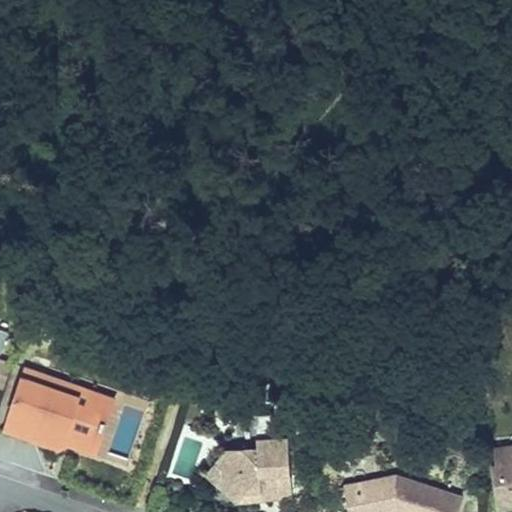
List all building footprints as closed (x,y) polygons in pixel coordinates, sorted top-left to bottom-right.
[(55,295),(72,301),(84,267),(67,262),(55,295)] [(62,432),(68,443),(100,429),(102,430),(105,422),(102,421),(88,389),(76,394),(69,383),(27,369),(16,402),(42,411),(35,432),(50,437),(62,432)] [(334,373),(322,370),(319,384),(331,387),(334,373)] [(114,398),(88,389),(102,421),(105,422),(114,398)] [(66,451),(68,443),(62,432),(50,437),(35,432),(42,411),(16,402),(7,431),(66,451)] [(228,475),(222,481),(241,498),(246,492),(266,490),(267,500),(293,499),(292,486),(289,435),(274,435),(272,413),(255,414),(258,447),(227,450),(217,462),(223,467),(228,475)] [(95,452),(102,430),(100,429),(68,443),(95,452)] [(210,470),(222,481),(228,475),(223,467),(217,462),(210,470)] [(511,499),(511,471),(499,473),(503,501),(511,499)] [(499,508),(511,505),(511,499),(503,501),(499,473),(494,474),(499,508)] [(356,491),(359,511),(396,511),(397,508),(406,511),(458,511),(463,497),(397,475),(386,478),(388,485),(356,491)] [(349,511),(359,511),(356,491),(388,485),(386,478),(344,486),(349,511)] [(246,502),(267,500),(266,490),(246,492),(241,498),(246,502)]
